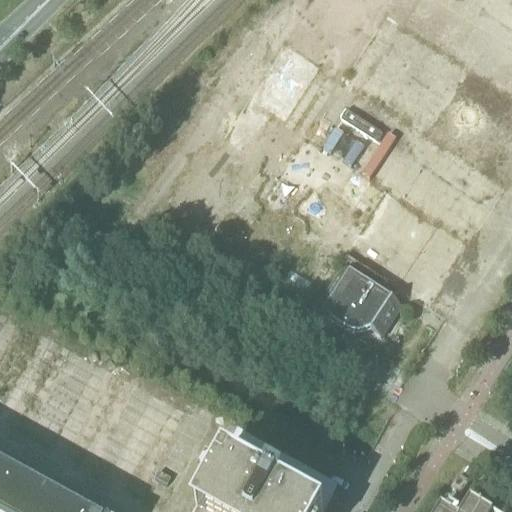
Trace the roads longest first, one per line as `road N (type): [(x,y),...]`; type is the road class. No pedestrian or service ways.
road 1 (unknown): [(379,54),(511,145)]
road 2 (unclassified): [(136,511),(0,432)]
